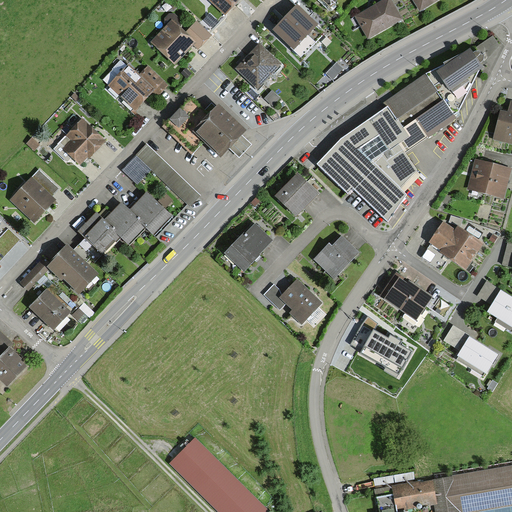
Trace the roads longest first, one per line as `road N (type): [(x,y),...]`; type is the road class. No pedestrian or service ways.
road 1 (primary): [(506,0),(331,103),(64,371)]
road 2 (residential): [(0,292),(277,0)]
road 3 (unclassified): [(392,247),(333,334),(320,368),(319,440),(341,511)]
road 4 (track): [(208,511),(64,371)]
road 5 (unclassified): [(498,78),(392,247)]
road 6 (residential): [(392,247),(347,216),(329,215),(257,292)]
